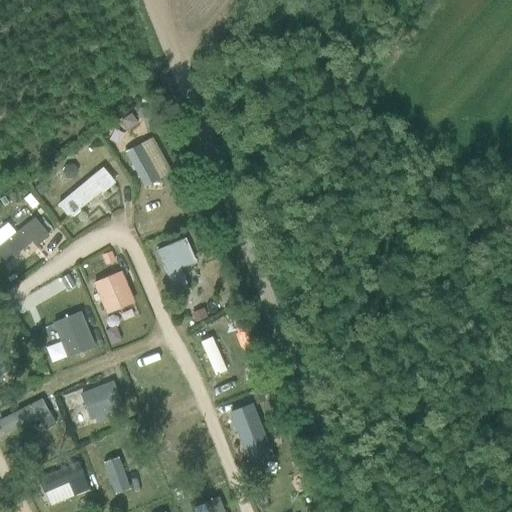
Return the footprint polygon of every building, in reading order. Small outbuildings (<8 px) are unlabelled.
[(71,220),(121,181),(108,165),(59,204),(71,220)] [(0,253),(11,268),(55,236),(41,216),(0,246),(0,253)] [(192,283),(183,264),(199,256),(190,236),(159,250),(178,290),(192,283)] [(126,270),(98,281),(111,315),(139,303),(126,270)] [(66,394),(77,425),(129,406),(118,376),(66,394)]
